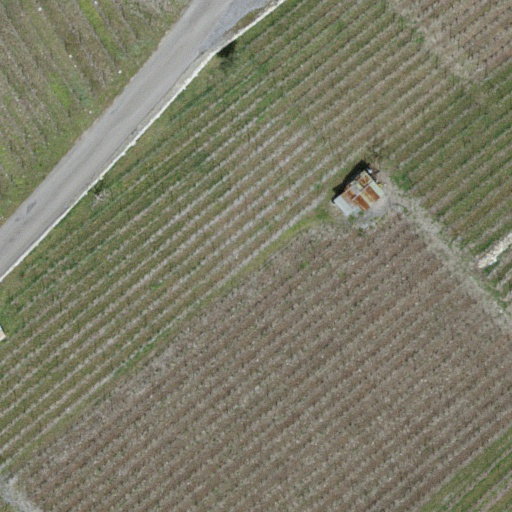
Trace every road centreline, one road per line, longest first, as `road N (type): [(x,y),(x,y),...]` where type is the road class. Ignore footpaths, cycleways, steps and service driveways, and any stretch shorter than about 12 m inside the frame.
road 1 (unclassified): [(219,0),(148,103),(0,264)]
road 2 (track): [(148,103),(275,0)]
